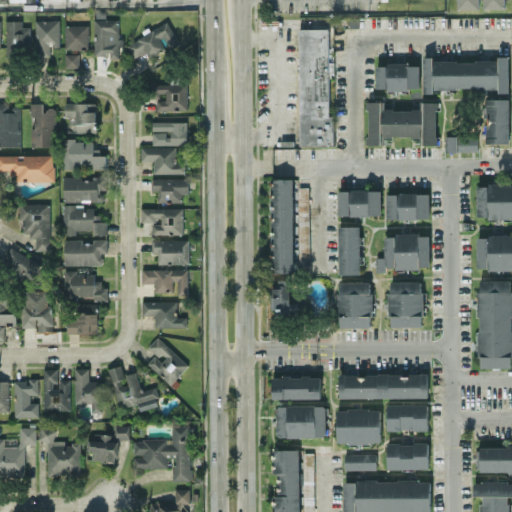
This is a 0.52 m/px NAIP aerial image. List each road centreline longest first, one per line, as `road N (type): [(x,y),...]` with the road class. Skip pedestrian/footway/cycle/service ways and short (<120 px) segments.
road 1 (secondary): [(246,511),(242,0)]
road 2 (secondary): [(211,134),(215,511)]
road 3 (residential): [(123,347),(130,335),(129,102),(118,88)]
road 4 (residential): [(0,354),(105,355),(123,347)]
